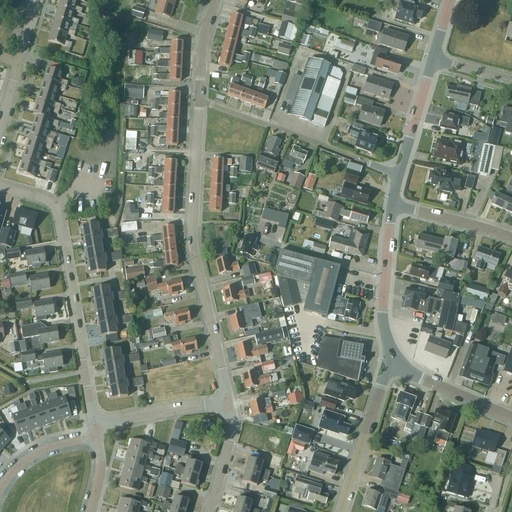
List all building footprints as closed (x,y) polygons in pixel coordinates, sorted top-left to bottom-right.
[(77,0),(60,0),(58,7),(74,11),(81,14),(83,9),(75,7),(77,0)] [(175,0),(158,0),(154,13),(169,18),(175,0)] [(382,0),(392,3),(390,8),(398,11),(395,20),(413,25),(416,18),(420,20),(423,8),(413,5),(414,3),(403,0),(382,0)] [(90,8),(84,6),(82,14),(88,16),(90,8)] [(58,7),(55,18),(70,23),(78,25),(79,20),(72,18),(74,11),(58,7)] [(131,16),(143,19),(145,10),(134,7),(131,16)] [(280,21),(298,26),(301,16),(283,11),(280,21)] [(232,14),(228,27),(239,30),(241,22),(243,23),(251,25),(251,23),(252,19),(244,17),(242,16),(232,14)] [(55,18),(51,30),(67,34),(74,37),(76,32),(68,30),(70,23),(55,18)] [(366,30),(378,34),(381,25),(369,21),(366,30)] [(270,35),(271,26),(262,24),(260,33),(270,35)] [(283,24),(278,38),(293,43),(297,28),(283,24)] [(228,27),(225,40),(236,42),(238,35),(239,36),(239,37),(247,39),(247,37),(249,32),(241,30),(239,30),(228,27)] [(67,34),(51,30),(48,41),(71,48),(72,43),(65,41),(67,34)] [(149,30),(147,38),(162,40),(163,33),(149,30)] [(381,45),(404,52),(408,37),(385,30),(381,45)] [(225,40),(222,52),(233,55),(234,48),(236,49),(238,43),(236,42),(225,40)] [(161,49),(161,54),(169,55),(171,55),(182,55),(182,42),(171,41),(171,49),(169,49),(161,48),(161,49)] [(341,41),(340,45),(353,49),(354,45),(341,41)] [(277,53),(288,56),(291,47),(279,44),(277,53)] [(375,68),(397,74),(400,62),(386,58),(388,51),(375,47),(371,60),(377,62),(375,68)] [(129,51),(128,66),(136,66),(137,52),(129,51)] [(222,52),(219,65),(229,68),(231,61),(233,61),(233,62),(241,64),(241,62),(242,58),(234,56),(233,55),(222,52)] [(156,61),(156,67),(168,68),(170,68),(181,68),(182,55),(171,55),(170,62),(168,62),(156,61)] [(252,55),(251,62),(259,64),(260,57),(252,55)] [(272,69),(286,72),(288,64),(274,60),(272,69)] [(308,60),(289,116),(324,129),(334,100),(334,101),(339,85),(338,85),(342,75),(338,74),(339,71),(308,60)] [(352,73),(363,77),(366,70),(354,66),(352,73)] [(47,68),(44,79),(67,86),(68,82),(61,80),(63,72),(47,68)] [(159,76),(159,81),(167,81),(169,81),(180,82),(181,68),(170,68),(169,75),(167,75),(159,75),(159,76)] [(276,80),(274,84),(282,87),(286,76),(278,73),(276,80)] [(363,93),(376,97),(376,95),(389,99),(393,85),(368,77),(363,93)] [(83,87),(81,78),(74,80),(76,89),(83,87)] [(231,85),(227,96),(239,100),(243,90),(236,87),(237,86),(239,80),(233,78),(231,83),(231,85)] [(44,79),(40,91),(56,96),(58,89),(65,91),(67,86),(44,79)] [(243,90),(239,100),(252,105),(255,94),(249,92),(249,90),(252,85),(251,84),(246,82),(244,88),(243,90)] [(131,86),(130,94),(143,95),(144,87),(131,86)] [(255,94),(252,105),(264,109),(268,99),(261,97),(262,95),(261,94),(260,94),(261,92),(261,93),(263,89),(258,87),(256,93),(255,94)] [(468,104),(478,106),(480,93),(471,91),(471,89),(457,87),(456,89),(449,87),(446,98),(458,101),(457,103),(468,105),(468,104)] [(40,91),(37,103),(60,109),(61,105),(54,103),(56,96),(40,91)] [(158,100),(158,105),(166,106),(168,106),(179,106),(180,93),(169,92),(168,95),(168,100),(166,100),(158,99),(158,100)] [(343,102),(354,105),(357,97),(346,93),(343,102)] [(359,121),(380,128),(384,113),(370,108),(372,103),(359,99),(357,106),(363,108),(359,121)] [(37,103),(33,114),(49,118),(51,112),(58,114),(60,109),(37,103)] [(124,117),(136,117),(137,107),(125,106),(124,117)] [(159,113),(159,119),(165,119),(167,119),(178,120),(179,106),(168,106),(167,113),(165,113),(159,113)] [(501,116),(500,123),(507,124),(505,133),(511,134),(511,111),(511,110),(503,108),(502,114),(501,114),(501,116)] [(36,115),(33,126),(48,131),(50,125),(57,127),(59,122),(52,120),(52,119),(49,118),(33,114),(36,115)] [(440,128),(457,131),(458,127),(468,129),(469,120),(454,117),(453,118),(443,116),(440,128)] [(337,118),(334,129),(348,134),(351,123),(337,118)] [(157,127),(156,132),(164,132),(166,132),(177,133),(178,120),(167,119),(167,126),(165,126),(157,126),(157,127)] [(33,126),(29,138),(52,145),(53,140),(46,138),(48,131),(33,126)] [(348,139),(357,142),(355,149),(371,155),(375,144),(374,144),(376,138),(352,129),(348,139)] [(159,139),(159,145),(164,146),(166,146),(177,146),(177,133),(166,132),(166,140),(164,140),(159,139)] [(474,134),(473,142),(487,144),(489,137),(474,134)] [(491,135),(488,145),(495,146),(497,137),(491,135)] [(29,138),(26,149),(41,154),(43,147),(51,149),(52,145),(29,138)] [(136,139),(126,138),(126,150),(136,151),(136,139)] [(260,155),(256,167),(274,174),(278,162),(274,160),(275,157),(277,158),(280,150),(278,149),(281,141),(272,138),(272,139),(269,138),(264,153),(265,153),(264,156),(260,155)] [(461,161),(465,144),(450,141),(449,144),(437,141),(434,157),(443,159),(443,160),(452,162),(452,164),(460,166),(461,161)] [(477,143),(471,172),(489,176),(490,170),(495,147),(477,143)] [(288,150),(284,160),(290,163),(292,160),(295,161),(293,164),(300,167),(301,163),(302,164),(303,161),(304,162),(307,154),(299,151),(300,149),(294,147),(292,151),(288,150)] [(22,161),(45,168),(50,169),(51,164),(39,161),(41,154),(26,149),(22,161)] [(125,156),(125,184),(138,184),(138,157),(125,156)] [(242,158),(241,172),(251,173),(252,159),(242,158)] [(212,159),(211,172),(222,173),(222,165),(224,165),(231,166),(231,160),(225,159),(223,159),(212,159)] [(154,168),(154,173),(162,173),(164,174),(175,174),(176,161),(165,160),(165,168),(163,167),(155,167),(154,168)] [(45,168),(22,161),(19,173),(34,177),(36,170),(43,172),(45,168)] [(58,171),(50,169),(46,180),(54,183),(58,171)] [(347,182),(343,192),(341,198),(366,206),(370,193),(354,188),(355,185),(357,185),(361,174),(348,170),(344,181),(347,182)] [(430,172),(429,178),(432,179),(431,184),(438,186),(437,187),(440,188),(440,191),(452,193),(452,190),(460,192),(463,179),(445,175),(445,173),(436,171),(435,173),(430,172)] [(211,172),(210,186),(221,186),(222,179),(224,179),(224,173),(222,173),(211,172)] [(154,180),(154,186),(162,187),(164,187),(174,187),(175,174),(164,174),(164,181),(162,181),(154,180)] [(293,174),(288,187),(298,190),(303,177),(299,176),(293,174)] [(309,175),(304,189),(308,191),(312,181),(315,182),(316,177),(309,175)] [(468,175),(464,188),(471,190),(475,177),(468,175)] [(210,186),(210,199),(221,199),(221,192),(223,192),(229,192),(229,186),(223,186),(221,186),(210,186)] [(161,194),(161,200),(163,200),(174,200),(174,187),(164,187),(163,194),(161,194)] [(298,192),(291,190),(289,197),(296,199),(298,192)] [(493,201),(491,205),(503,211),(508,200),(511,193),(507,191),(504,198),(496,194),(493,201)] [(508,200),(503,211),(511,214),(511,192),(511,193),(508,200)] [(210,199),(209,212),(220,213),(221,205),(222,205),(223,199),(221,199),(210,199)] [(160,207),(160,213),(162,214),(173,214),(174,200),(163,200),(162,208),(160,207)] [(323,219),(336,223),(338,216),(350,220),(349,220),(356,222),(356,221),(366,224),(369,215),(361,213),(362,211),(353,209),(351,214),(341,211),(342,208),(327,204),(323,219)] [(126,206),(126,218),(138,218),(138,211),(134,211),(134,206),(126,206)] [(276,211),(264,208),(261,218),(274,221),(276,211)] [(17,209),(13,224),(33,230),(37,215),(17,209)] [(281,223),(287,225),(289,215),(284,213),(281,223)] [(317,218),(315,226),(323,228),(325,220),(317,218)] [(137,222),(120,224),(121,232),(137,231),(137,222)] [(98,224),(80,227),(81,235),(83,235),(84,239),(102,236),(101,231),(99,232),(98,224)] [(161,237),(153,238),(153,242),(161,241),(163,241),(174,240),(173,226),(162,228),(163,235),(161,235),(161,237)] [(0,239),(0,244),(11,248),(16,232),(3,228),(0,239)] [(350,254),(361,257),(368,235),(352,231),(349,242),(332,237),(329,248),(341,251),(340,252),(350,255),(350,254)] [(85,242),(83,243),(84,251),(102,248),(100,240),(102,240),(102,236),(84,239),(85,242)] [(247,259),(248,255),(252,257),(254,251),(258,252),(259,247),(255,245),(256,240),(246,236),(240,253),(243,253),(241,257),(247,259)] [(440,256),(453,260),(457,242),(445,239),(444,242),(418,236),(415,248),(440,255),(440,256)] [(164,248),(162,248),(163,254),(165,254),(176,253),(174,240),(163,241),(164,248)] [(218,250),(224,249),(230,247),(229,244),(229,241),(224,242),(217,244),(218,250)] [(326,247),(314,243),(311,252),(323,256),(326,247)] [(28,266),(32,265),(32,268),(34,269),(39,268),(40,267),(40,264),(45,263),(43,250),(25,253),(23,253),(23,254),(21,254),(19,248),(6,251),(7,261),(20,258),(21,262),(27,261),(28,266)] [(102,248),(84,251),(85,259),(87,258),(88,262),(106,259),(105,255),(103,255),(102,248)] [(475,259),(478,261),(475,269),(482,271),(485,263),(496,267),(500,255),(479,248),(475,259)] [(226,251),(224,251),(214,253),(216,262),(215,262),(219,277),(240,272),(238,264),(230,266),(226,251)] [(339,267),(298,256),(280,251),(275,270),(284,309),(301,304),(305,303),(303,311),(326,317),(328,313),(336,315),(344,317),(344,318),(355,321),(359,304),(341,299),(341,298),(332,295),(339,267)] [(164,262),(156,262),(156,263),(156,268),(164,267),(166,267),(177,266),(176,253),(165,254),(165,261),(164,262)] [(272,265),(275,256),(269,254),(267,263),(272,265)] [(89,266),(87,266),(88,275),(106,272),(104,264),(106,263),(106,259),(88,262),(89,266)] [(459,272),(465,274),(467,264),(462,262),(459,272)] [(252,275),(249,265),(241,267),(244,278),(252,275)] [(412,265),(409,275),(418,278),(418,279),(426,281),(426,278),(437,281),(437,279),(435,278),(438,267),(431,265),(430,269),(420,266),(420,267),(412,265)] [(133,270),(125,271),(126,281),(144,278),(143,271),(133,273),(133,270)] [(465,281),(471,282),(474,272),(468,270),(465,281)] [(501,287),(499,293),(506,296),(509,290),(511,291),(511,272),(508,271),(501,286),(501,287)] [(25,273),(9,276),(11,285),(25,282),(26,286),(31,286),(32,291),(50,288),(47,275),(30,278),(26,279),(25,273)] [(258,276),(260,283),(266,282),(272,281),(270,273),(258,276)] [(253,276),(241,280),(243,288),(255,285),(253,276)] [(155,278),(145,280),(147,288),(157,285),(155,278)] [(180,280),(157,286),(158,290),(159,294),(161,293),(162,296),(168,295),(169,297),(178,295),(177,293),(183,292),(180,280)] [(454,283),(441,280),(438,288),(452,292),(454,283)] [(463,295),(486,302),(489,290),(466,283),(463,295)] [(109,286),(91,289),(92,298),(94,297),(95,301),(112,298),(112,294),(110,294),(109,286)] [(222,290),(226,304),(246,299),(244,292),(236,294),(235,287),(222,290)] [(407,289),(403,307),(404,307),(403,309),(407,310),(424,314),(424,315),(432,316),(433,312),(440,314),(437,329),(446,331),(452,333),(463,336),(467,326),(461,324),(462,317),(455,315),(458,304),(482,310),(485,303),(460,296),(443,292),(443,291),(438,290),(437,295),(442,296),(441,301),(425,297),(426,293),(407,289)] [(490,313),(493,307),(497,297),(491,295),(484,310),(490,313)] [(96,305),(94,305),(95,313),(113,310),(111,303),(113,302),(112,298),(95,301),(96,305)] [(15,301),(16,309),(32,307),(30,299),(15,301)] [(38,317),(38,322),(46,320),(45,316),(54,314),(52,301),(34,304),(36,317),(38,317)] [(113,310),(95,313),(96,321),(98,321),(99,325),(117,322),(116,317),(114,318),(113,310)] [(169,326),(175,325),(176,327),(185,325),(184,323),(190,321),(187,310),(164,315),(166,323),(168,322),(169,326)] [(504,325),(508,316),(498,312),(494,322),(504,325)] [(249,313),(228,318),(232,333),(252,328),(249,313)] [(100,328),(98,329),(99,337),(117,334),(115,326),(117,326),(117,322),(99,325),(100,328)] [(39,336),(41,344),(58,341),(56,328),(40,331),(39,324),(21,327),(23,339),(39,336)] [(420,332),(431,335),(433,328),(422,324),(420,332)] [(163,328),(151,331),(152,339),(165,336),(163,328)] [(248,343),(235,346),(239,361),(268,354),(266,346),(262,347),(261,345),(261,343),(270,341),(271,343),(284,340),(282,330),(255,336),(256,343),(248,345),(248,343)] [(424,352),(445,360),(451,345),(439,341),(441,335),(436,333),(434,339),(429,337),(424,352)] [(462,338),(456,335),(452,346),(458,348),(462,338)] [(316,369),(358,383),(361,363),(362,364),(365,346),(322,338),(316,369)] [(194,339),(171,345),(174,357),(182,355),(183,356),(192,354),(191,352),(197,350),(194,339)] [(506,357),(488,351),(470,344),(460,371),(459,375),(463,377),(462,377),(474,381),(489,387),(493,375),(491,375),(494,364),(502,367),(503,364),(506,357)] [(503,373),(511,376),(511,348),(503,373)] [(101,352),(104,364),(123,361),(123,357),(120,357),(119,349),(101,352)] [(36,361),(34,351),(21,354),(23,363),(36,361)] [(45,369),(48,369),(49,373),(57,372),(57,367),(63,366),(60,353),(43,356),(36,357),(37,362),(43,361),(45,369)] [(175,365),(174,359),(161,362),(163,368),(175,365)] [(104,364),(106,376),(123,374),(122,365),(124,365),(123,361),(104,364)] [(261,364),(263,372),(275,370),(273,361),(261,364)] [(255,372),(242,375),(245,389),(271,383),(270,383),(269,376),(259,378),(258,373),(255,374),(255,372)] [(106,376),(108,388),(128,385),(127,381),(125,381),(123,374),(106,376)] [(334,376),(333,380),(329,378),(323,395),(344,402),(346,398),(353,401),(357,390),(347,386),(348,385),(342,383),(344,380),(334,376)] [(128,385),(108,388),(110,400),(127,397),(126,389),(128,389),(128,385)] [(271,391),(273,399),(285,397),(283,388),(271,391)] [(57,399),(55,393),(51,394),(60,421),(71,417),(64,397),(57,399)] [(49,402),(43,404),(50,424),(60,421),(51,394),(46,396),(49,402)] [(390,418),(406,424),(409,415),(415,400),(399,394),(390,418)] [(319,406),(334,411),(337,403),(322,397),(319,406)] [(40,428),(50,424),(43,404),(37,406),(35,399),(30,401),(32,408),(33,408),(40,428)] [(266,399),(248,403),(252,418),(272,413),(271,405),(268,406),(266,399)] [(304,408),(315,412),(317,404),(307,400),(304,408)] [(32,408),(27,410),(25,403),(20,405),(29,431),(40,428),(33,408),(32,408)] [(16,406),(18,413),(11,415),(18,435),(29,431),(20,405),(16,406)] [(433,444),(445,448),(456,416),(445,412),(444,413),(436,410),(432,423),(440,425),(433,444)] [(318,428),(339,435),(339,434),(348,436),(351,427),(343,424),(345,418),(324,411),(318,428)] [(416,418),(409,415),(406,424),(413,427),(414,424),(419,426),(423,415),(417,413),(416,418)] [(424,416),(421,426),(417,438),(422,440),(426,428),(428,428),(431,419),(424,416)] [(296,426),(292,439),(309,445),(313,431),(296,426)] [(141,441),(150,443),(153,431),(144,429),(141,441)] [(10,440),(0,431),(0,447),(2,449),(10,440)] [(484,462),(494,465),(491,472),(499,475),(506,454),(495,450),(499,437),(485,433),(485,435),(477,432),(473,447),(488,452),(484,462)] [(280,444),(282,438),(271,435),(270,441),(280,444)] [(188,444),(172,439),(168,453),(184,458),(188,444)] [(131,440),(128,452),(147,457),(147,454),(149,448),(155,449),(157,445),(150,442),(150,445),(131,440)] [(305,446),(291,441),(289,448),(296,450),(303,452),(305,446)] [(128,452),(125,464),(143,469),(144,466),(144,465),(146,459),(158,463),(159,458),(153,457),(147,454),(147,457),(128,452)] [(323,476),(324,472),(334,476),(339,463),(328,460),(328,458),(314,453),(308,471),(323,476)] [(283,458),(269,455),(266,464),(280,468),(283,458)] [(245,471),(268,477),(270,473),(262,470),(264,463),(249,459),(245,471)] [(380,486),(384,488),(397,492),(404,471),(389,466),(390,463),(377,459),(371,477),(382,481),(380,486)] [(176,465),(175,470),(199,477),(202,465),(187,461),(185,469),(181,468),(182,467),(176,465)] [(446,493),(463,498),(469,478),(472,468),(450,462),(447,471),(452,473),(446,493)] [(141,477),(143,471),(149,473),(150,468),(144,466),(143,469),(125,464),(122,475),(140,480),(141,477)] [(149,475),(158,478),(160,470),(151,468),(149,475)] [(276,469),(274,478),(280,480),(283,471),(276,469)] [(199,477),(175,470),(174,475),(179,477),(179,475),(183,476),(180,485),(195,489),(199,477)] [(268,477),(245,471),(242,483),(257,487),(259,478),(263,479),(262,481),(267,482),(268,477)] [(162,473),(158,485),(170,488),(173,476),(162,473)] [(147,480),(141,477),(140,480),(122,475),(118,487),(137,492),(140,483),(146,484),(147,480)] [(297,479),(297,480),(294,487),(305,491),(303,497),(307,499),(307,500),(313,503),(314,501),(325,505),(328,496),(319,493),(321,487),(297,479)] [(149,485),(146,496),(152,498),(155,487),(149,485)] [(156,496),(168,500),(171,489),(159,486),(156,496)] [(265,488),(262,496),(267,498),(275,500),(277,492),(265,488)] [(366,491),(362,506),(375,510),(376,511),(377,506),(384,509),(385,507),(387,499),(387,498),(396,501),(407,504),(409,497),(399,494),(399,493),(397,492),(384,488),(381,496),(366,491)] [(237,498),(234,510),(242,511),(258,511),(259,511),(254,510),(250,509),(252,502),(252,503),(252,502),(254,497),(248,495),(247,500),(239,498),(237,498)] [(163,502),(162,507),(179,511),(185,511),(189,502),(174,498),(172,506),(168,505),(168,503),(163,502)] [(121,499),(118,511),(122,511),(137,511),(139,507),(146,508),(147,504),(141,501),(140,504),(121,499)] [(288,511),(305,511),(303,511),(304,507),(289,502),(288,507),(289,508),(288,511)] [(453,511),(469,511),(470,511),(455,507),(456,505),(449,503),(447,508),(455,510),(453,511)]
